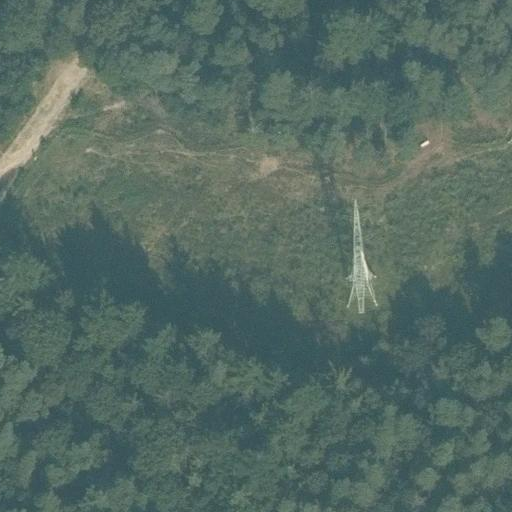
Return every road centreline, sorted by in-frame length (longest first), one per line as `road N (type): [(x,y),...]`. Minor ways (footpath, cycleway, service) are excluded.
road 1 (residential): [(176,511),(0,325)]
road 2 (track): [(0,169),(127,0)]
road 3 (track): [(328,0),(480,118)]
